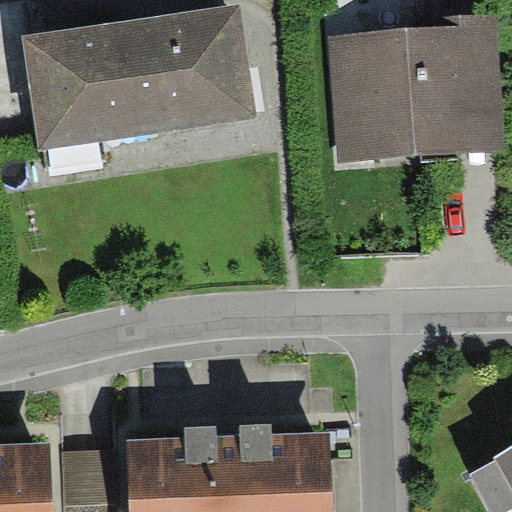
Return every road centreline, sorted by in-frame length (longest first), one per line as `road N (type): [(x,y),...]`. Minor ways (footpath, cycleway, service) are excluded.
road 1 (residential): [(0,358),(188,318),(377,308)]
road 2 (residential): [(377,308),(387,511)]
road 3 (residential): [(377,308),(511,306)]
